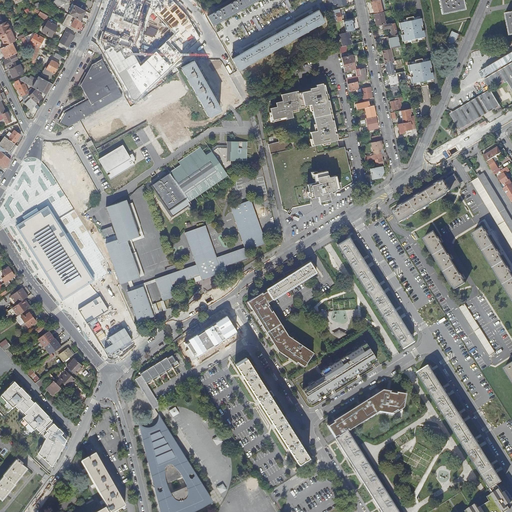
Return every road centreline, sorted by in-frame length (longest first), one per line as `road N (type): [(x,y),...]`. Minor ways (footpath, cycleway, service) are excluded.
road 1 (residential): [(486,0),(410,177)]
road 2 (residential): [(358,0),(399,185)]
road 3 (residential): [(0,232),(110,377)]
road 4 (residential): [(30,511),(110,377)]
road 5 (residential): [(311,421),(227,291)]
road 6 (residential): [(351,214),(432,343)]
road 7 (tertiary): [(33,134),(102,0)]
road 8 (residential): [(432,343),(511,469)]
road 9 (residential): [(227,291),(351,214)]
road 10 (residential): [(110,377),(227,291)]
road 11 (residential): [(311,421),(432,343)]
road 12 (residential): [(110,377),(146,511)]
road 13 (unknown): [(51,138),(89,64),(86,37),(96,36)]
